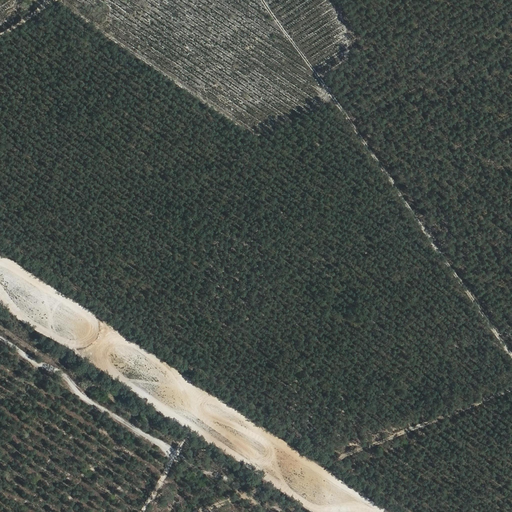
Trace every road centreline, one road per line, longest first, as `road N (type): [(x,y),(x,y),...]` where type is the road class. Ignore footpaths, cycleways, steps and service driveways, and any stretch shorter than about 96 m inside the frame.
road 1 (track): [(262,0),(511,355)]
road 2 (track): [(336,456),(511,389)]
